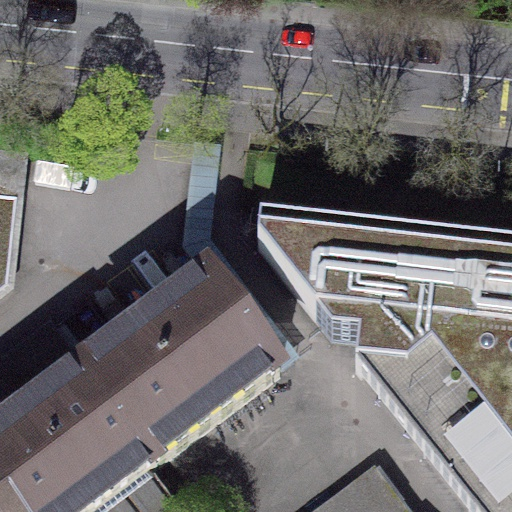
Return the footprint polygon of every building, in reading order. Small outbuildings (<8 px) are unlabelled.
[(280,378),(303,361),(221,254),(219,251),(218,249),(218,247),(218,243),(224,177),(196,174),(189,242),(189,250),(190,255),(192,261),(194,265),(207,281),(280,378)] [(0,202),(0,296),(7,291),(16,204),(0,202)] [(511,511),(511,256),(260,229),(258,251),(331,344),(359,347),(357,360),(356,374),(466,511),(511,511)] [(0,511),(168,511),(175,507),(151,474),(280,378),(207,281),(166,312),(165,311),(118,346),(119,347),(82,374),(50,331),(0,368),(0,511)] [(409,511),(379,471),(376,473),(384,484),(368,496),(360,486),(325,511),(409,511)]
